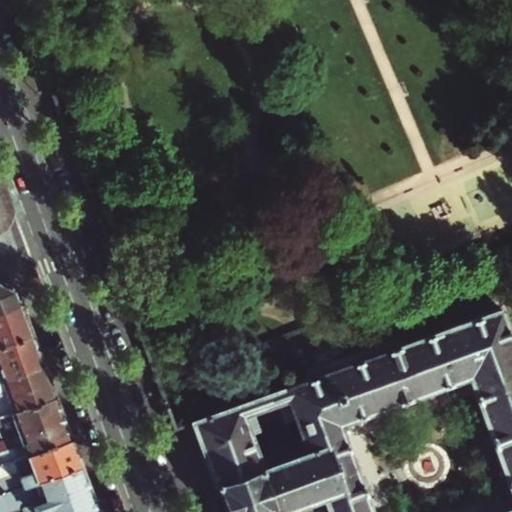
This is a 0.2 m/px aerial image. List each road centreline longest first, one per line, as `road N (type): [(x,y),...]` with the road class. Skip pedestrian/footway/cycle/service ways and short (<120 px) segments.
road 1 (secondary): [(47,230),(150,511)]
road 2 (secondary): [(0,101),(47,230)]
